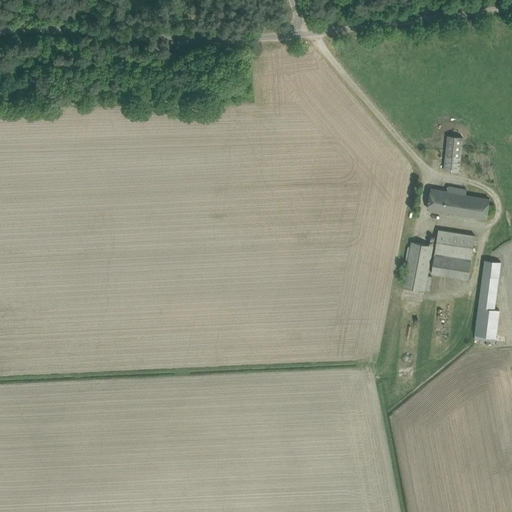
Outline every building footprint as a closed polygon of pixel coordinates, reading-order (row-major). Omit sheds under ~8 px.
[(463,137),(457,136),(448,135),(444,168),(459,170),(463,137)] [(431,188),(428,207),(486,218),(490,199),(466,195),(467,189),(448,186),(447,191),(431,188)] [(431,273),(466,279),(474,235),(439,229),(431,273)] [(403,286),(425,290),(430,291),(432,276),(428,275),(433,245),(412,241),(411,247),(408,246),(404,262),(407,263),(403,286)] [(485,259),(483,275),(479,307),(474,338),(496,341),(501,310),(495,309),(499,277),(501,261),(485,259)]
